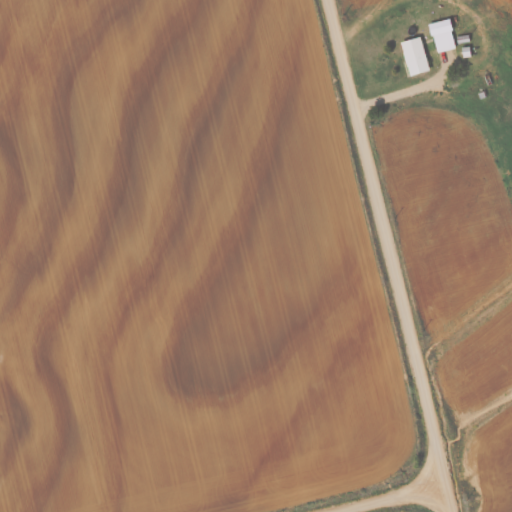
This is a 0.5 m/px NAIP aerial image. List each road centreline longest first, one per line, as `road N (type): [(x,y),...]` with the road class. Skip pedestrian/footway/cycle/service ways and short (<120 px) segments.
road 1 (residential): [(453,511),(328,0)]
road 2 (residential): [(327,511),(446,483)]
